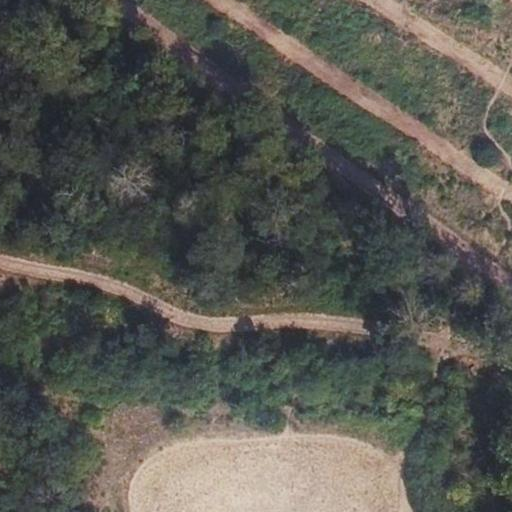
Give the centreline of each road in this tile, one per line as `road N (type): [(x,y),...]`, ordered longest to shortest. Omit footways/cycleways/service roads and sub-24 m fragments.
road 1 (track): [(511,353),(334,325),(188,320),(109,287),(0,260)]
road 2 (unknown): [(109,0),(511,291)]
